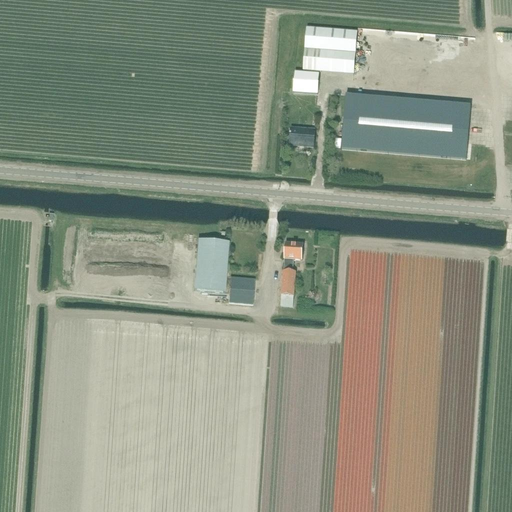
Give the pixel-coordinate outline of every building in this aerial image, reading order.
[(354,76),(356,34),(307,29),(304,72),(354,76)] [(317,96),(319,75),(294,73),(293,94),(317,96)] [(466,161),(470,107),(346,97),(341,151),(466,161)] [(314,148),(315,132),(291,130),(290,146),(314,148)] [(224,294),(228,244),(198,241),(193,292),(224,294)] [(302,262),(303,245),(286,244),(284,260),(281,297),(294,298),(296,273),(293,273),(294,261),(302,262)] [(252,307),(254,281),(230,279),(228,305),(252,307)]
